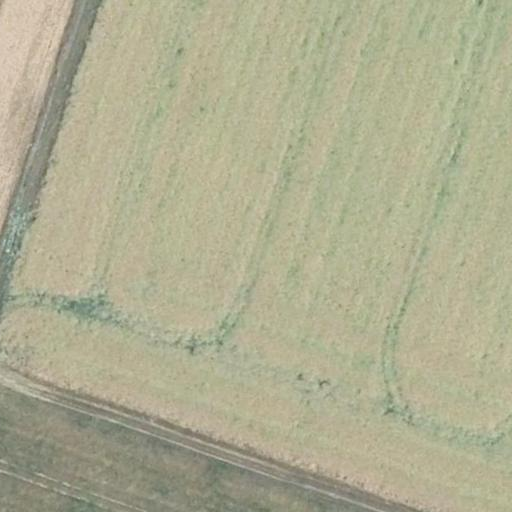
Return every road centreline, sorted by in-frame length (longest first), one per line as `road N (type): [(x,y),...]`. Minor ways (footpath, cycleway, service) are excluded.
road 1 (track): [(0,383),(384,511)]
road 2 (track): [(0,293),(97,0)]
